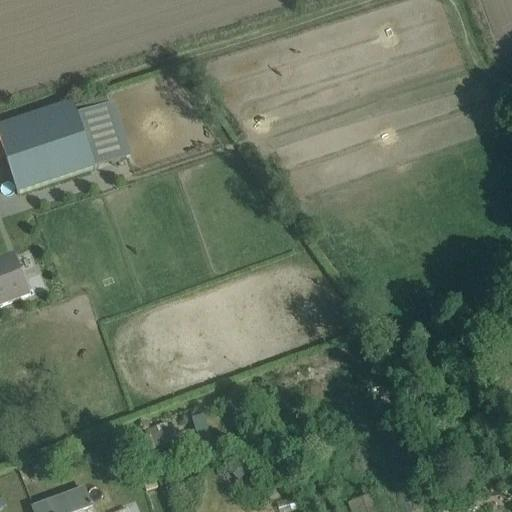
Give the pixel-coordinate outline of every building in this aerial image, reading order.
[(18,196),(125,161),(105,103),(75,110),(72,105),(0,128),(0,159),(5,158),(18,196)] [(0,308),(30,297),(24,281),(17,284),(8,259),(0,262),(0,308)] [(208,416),(192,422),(199,447),(212,443),(207,429),(212,428),(208,416)] [(175,424),(146,433),(153,453),(181,445),(175,424)] [(325,467),(313,446),(302,452),(314,473),(325,467)] [(239,484),(251,472),(240,460),(227,472),(239,484)] [(435,511),(444,511),(453,509),(445,487),(428,493),(435,511)] [(92,511),(93,511),(86,493),(34,511),(92,511)] [(351,504),(354,511),(376,511),(371,496),(351,504)] [(300,498),(277,504),(279,511),(295,511),(304,510),(300,498)]
